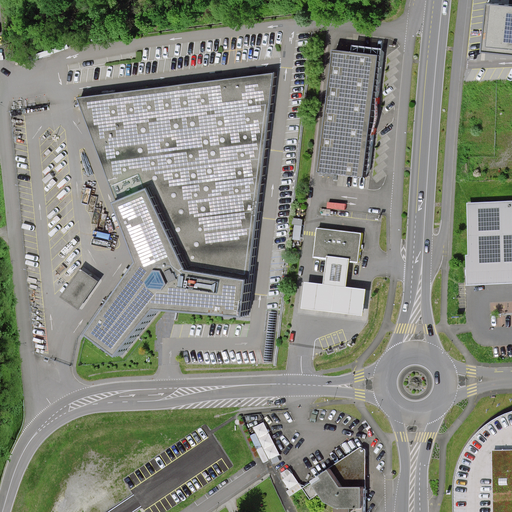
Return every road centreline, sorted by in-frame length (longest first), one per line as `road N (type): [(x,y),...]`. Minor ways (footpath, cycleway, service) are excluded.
road 1 (tertiary): [(330,385),(89,399),(49,420),(29,442),(2,511)]
road 2 (unclassified): [(424,281),(445,217),(462,0)]
road 3 (primary): [(441,0),(422,259)]
